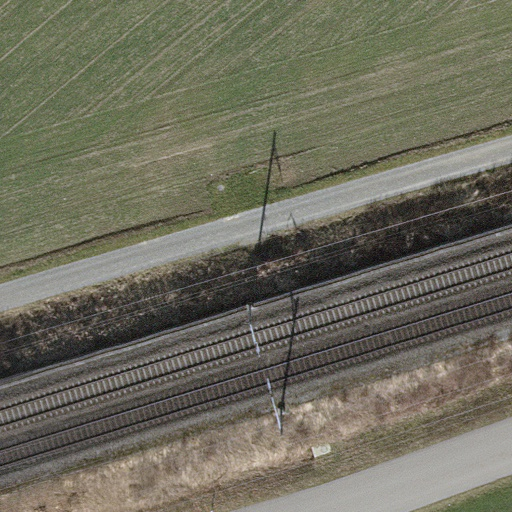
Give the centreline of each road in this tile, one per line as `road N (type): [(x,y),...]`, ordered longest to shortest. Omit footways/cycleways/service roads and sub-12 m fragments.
road 1 (track): [(511,150),(0,303)]
road 2 (unclassified): [(311,511),(511,441)]
